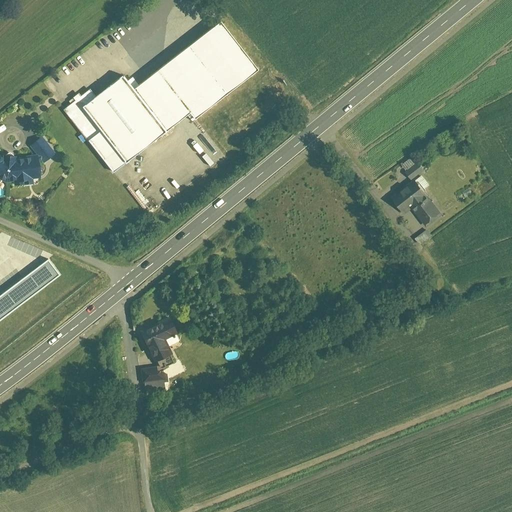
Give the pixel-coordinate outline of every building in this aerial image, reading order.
[(86,91),(62,111),(113,174),(187,118),(192,124),(258,74),(218,23),(131,89),(120,76),(93,98),(86,91)] [(0,183),(3,183),(9,187),(30,186),(31,181),(39,181),(38,166),(54,158),(41,139),(27,146),(36,156),(0,153),(0,183)] [(418,159),(404,168),(411,179),(425,170),(418,159)] [(419,176),(395,194),(389,199),(403,218),(412,211),(426,230),(444,217),(429,197),(432,193),(419,176)] [(0,321),(61,276),(49,260),(0,296),(0,321)] [(175,312),(142,330),(163,371),(185,359),(176,340),(186,335),(175,312)] [(143,394),(164,394),(164,371),(143,372),(143,394)]
